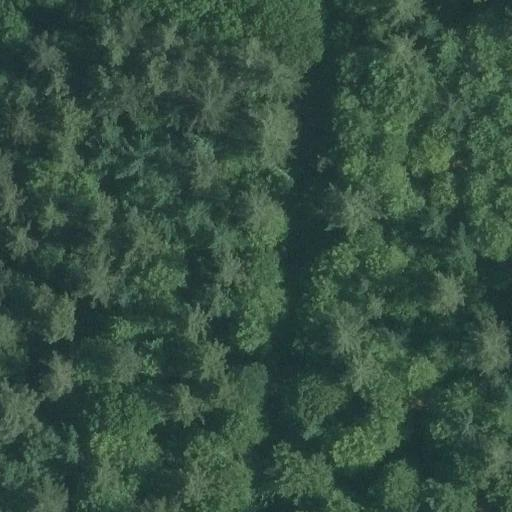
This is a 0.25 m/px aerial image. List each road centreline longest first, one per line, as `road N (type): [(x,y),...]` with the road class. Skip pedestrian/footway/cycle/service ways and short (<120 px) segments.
road 1 (track): [(276,384),(313,80)]
road 2 (track): [(0,369),(265,465)]
road 3 (track): [(258,511),(276,384)]
